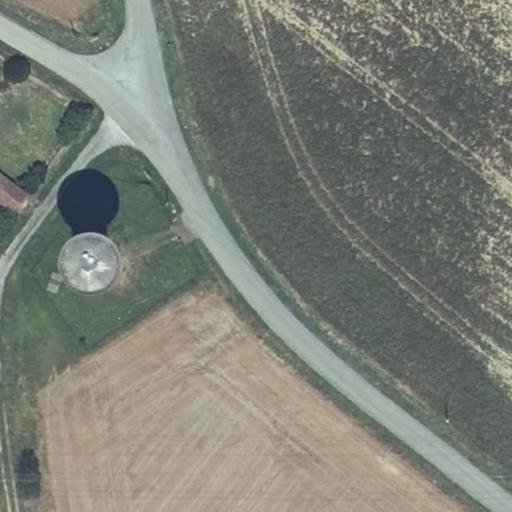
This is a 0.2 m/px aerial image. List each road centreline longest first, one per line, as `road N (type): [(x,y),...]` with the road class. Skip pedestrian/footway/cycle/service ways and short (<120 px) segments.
road 1 (tertiary): [(126,100),(262,300),(511,505)]
road 2 (track): [(126,100),(15,229),(0,258)]
road 3 (tertiary): [(0,18),(126,100)]
